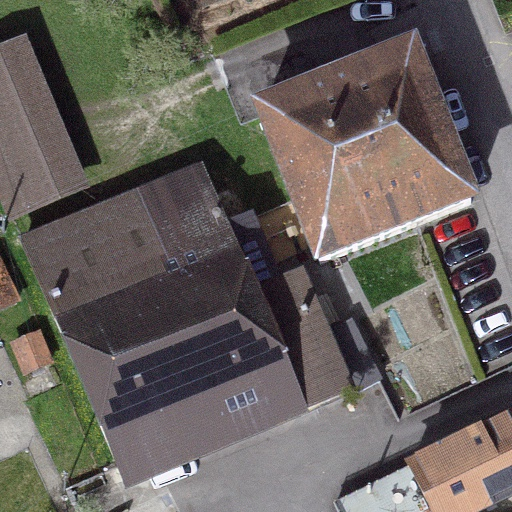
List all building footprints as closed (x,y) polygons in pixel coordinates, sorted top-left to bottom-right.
[(28,52),(0,63),(0,196),(17,238),(93,207),(28,52)] [(470,205),(411,56),(260,116),(319,265),(470,205)] [(300,414),(375,379),(350,325),(322,339),(297,277),(252,296),(200,172),(22,245),(117,471),(293,397),(300,414)] [(0,311),(16,304),(0,270),(0,311)] [(511,420),(409,469),(408,470),(429,511),(470,511),(511,492),(511,420)] [(429,511),(408,470),(364,492),(373,511),(429,511)] [(373,511),(364,492),(334,506),(336,511),(373,511)]
